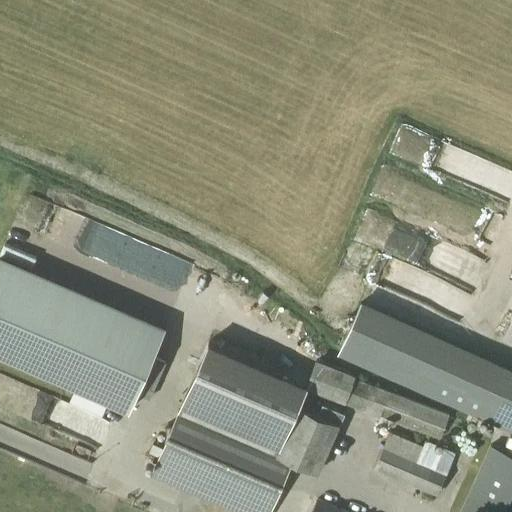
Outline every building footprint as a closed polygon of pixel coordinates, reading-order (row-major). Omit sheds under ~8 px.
[(48,196),(34,198),(36,213),(51,211),(48,196)] [(59,196),(54,219),(66,222),(71,199),(59,196)] [(164,328),(0,257),(0,353),(129,409),(164,328)] [(404,267),(395,284),(409,291),(418,274),(404,267)] [(511,317),(503,337),(511,340),(511,317)] [(511,427),(511,388),(384,333),(372,361),(409,376),(406,382),(493,420),(493,419),(511,427)] [(239,511),(268,511),(290,460),(316,471),(341,412),(321,403),(316,414),(296,406),(304,386),(205,345),(151,475),(239,511)] [(315,360),(306,386),(440,436),(449,413),(352,378),(354,374),(315,360)] [(388,433),(382,447),(445,473),(452,456),(424,444),(423,448),(388,433)] [(382,447),(374,467),(436,493),(445,473),(382,447)] [(511,511),(511,478),(482,466),(461,511),(511,511)] [(348,511),(316,498),(310,511),(348,511)]
